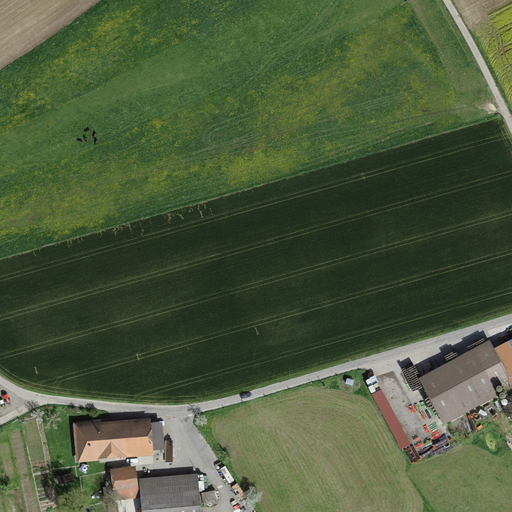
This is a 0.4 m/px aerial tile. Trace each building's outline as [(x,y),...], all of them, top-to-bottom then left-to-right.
[(511,383),(511,370),(497,343),(492,334),(419,375),(444,421),(511,383)] [(511,335),(497,343),(511,370),(511,335)] [(80,459),(158,453),(156,423),(78,428),(80,459)] [(133,470),(110,473),(113,499),(136,497),(133,470)] [(72,474),(59,476),(60,483),(73,481),(72,474)] [(198,511),(196,476),(140,480),(143,511),(198,511)] [(216,491),(203,493),(205,504),(218,503),(216,491)]
